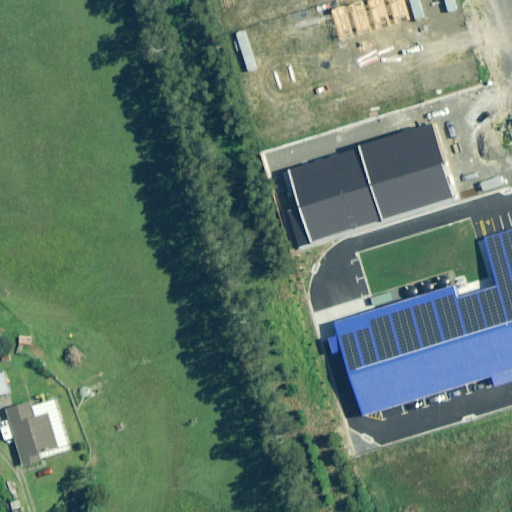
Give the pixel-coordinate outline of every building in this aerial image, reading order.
[(284,160),(303,239),(452,204),(433,125),(284,160)] [(490,280),(328,331),(353,411),(511,361),(511,239),(509,229),(477,239),(490,280)] [(33,336),(20,335),(19,346),(33,346),(33,336)] [(15,353),(4,353),(4,365),(15,365),(15,353)] [(0,396),(12,393),(6,373),(0,375),(0,396)] [(37,419),(32,402),(9,409),(25,466),(63,455),(52,415),(37,419)]
